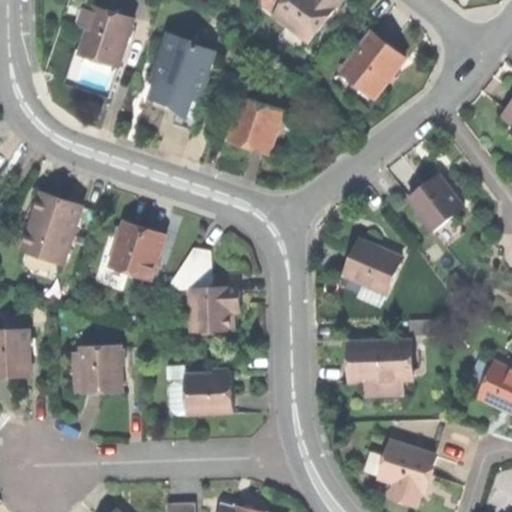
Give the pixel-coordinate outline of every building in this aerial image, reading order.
[(267,0),(266,2),(280,13),(290,0),(267,0)] [(290,0),(280,13),(314,41),(346,1),(345,0),(290,0)] [(102,52),(124,56),(132,12),(92,4),(84,48),(102,52)] [(373,30),(345,66),(377,91),(405,55),(388,41),(373,30)] [(174,121),(194,127),(204,97),(202,97),(208,77),(206,76),(215,49),(194,42),(193,45),(183,41),(184,37),(168,31),(160,54),(169,57),(166,65),(162,63),(151,97),(160,99),(170,103),(172,95),(181,98),(174,121)] [(68,78),(111,91),(118,69),(75,56),(68,78)] [(247,144),(268,151),(282,108),(245,96),(231,139),(247,144)] [(408,200),(434,234),(465,210),(440,176),(423,189),(408,200)] [(62,196),(40,189),(32,212),(39,214),(35,225),(29,223),(21,247),(62,261),(81,202),(62,196)] [(32,212),(29,223),(35,225),(39,214),(32,212)] [(109,264),(149,277),(162,236),(141,229),(123,223),(109,264)] [(344,272),(386,291),(402,255),(360,236),(351,257),(344,272)] [(165,290),(188,289),(211,289),(211,278),(212,251),(194,251),(165,290)] [(188,333),(228,333),(228,316),(228,301),(238,301),(238,278),(211,278),(211,289),(188,289),(188,333)] [(27,329),(0,329),(0,375),(9,376),(28,375),(27,329)] [(409,343),(353,344),(354,364),(354,383),(365,383),(398,382),(410,382),(409,343)] [(120,347),(79,347),(79,392),(99,392),(120,392),(120,347)] [(501,404),(511,408),(511,367),(510,366),(495,359),(479,394),(501,404)] [(186,411),(232,410),(232,391),(231,370),(185,372),(185,377),(186,411)] [(173,412),(186,411),(185,377),(174,377),(168,382),(169,406),(173,412)] [(398,397),(398,382),(365,383),(365,398),(398,397)] [(391,438),(386,453),(390,454),(395,440),(391,438)] [(429,467),(433,452),(395,440),(390,454),(386,453),(379,475),(395,480),(390,495),(402,499),(415,503),(424,476),(429,477),(432,468),(429,467)]
